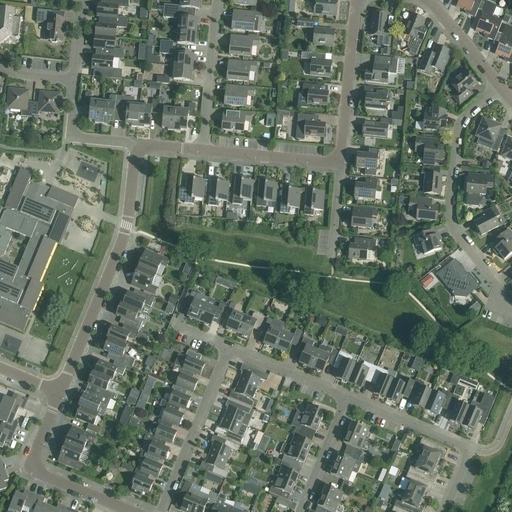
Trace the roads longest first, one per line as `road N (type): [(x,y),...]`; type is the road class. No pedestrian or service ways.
road 1 (residential): [(60,396),(126,227),(137,151)]
road 2 (residential): [(506,307),(451,210),(454,123),(498,94)]
road 3 (residential): [(441,511),(466,452),(343,401)]
road 4 (residential): [(130,511),(40,474),(35,461),(60,396)]
road 5 (residential): [(158,511),(226,348)]
road 6 (residential): [(356,0),(341,162)]
road 7 (residential): [(204,148),(217,0)]
road 8 (residential): [(341,162),(204,148)]
road 9 (residential): [(343,401),(226,348)]
road 10 (residential): [(137,151),(72,133),(76,78)]
road 11 (residential): [(295,511),(343,401)]
road 12 (residential): [(498,94),(424,0)]
